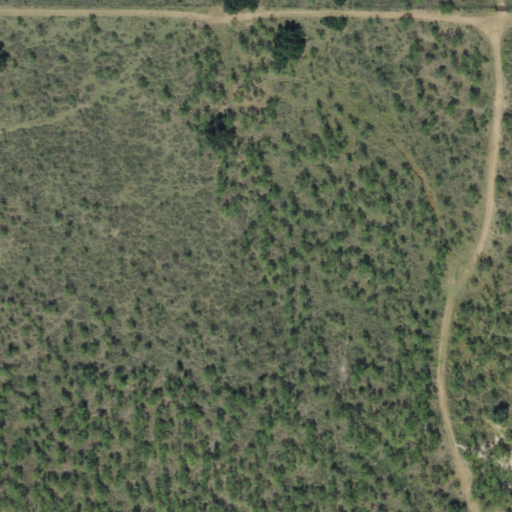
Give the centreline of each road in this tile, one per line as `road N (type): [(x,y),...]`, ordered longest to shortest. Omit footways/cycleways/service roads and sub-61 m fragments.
road 1 (residential): [(0,158),(71,142),(332,132),(398,167),(453,223),(433,364),(461,511)]
road 2 (residential): [(332,132),(348,91),(488,66),(488,0)]
